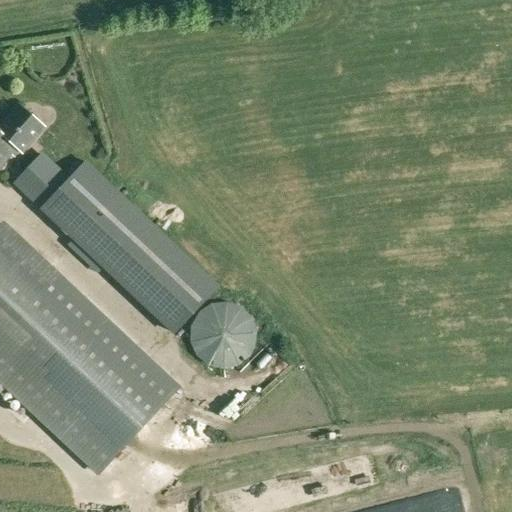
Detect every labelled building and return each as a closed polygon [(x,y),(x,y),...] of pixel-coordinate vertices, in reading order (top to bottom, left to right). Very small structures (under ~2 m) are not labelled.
[(0,127),(0,167),(11,154),(14,158),(18,153),(22,156),(43,132),(35,126),(15,110),(0,127)] [(40,205),(174,330),(219,282),(85,157),(40,205)] [(1,225),(0,225),(0,379),(100,471),(178,385),(1,225)] [(224,369),(226,369),(229,368),(232,368),(235,367),(237,366),(240,365),(242,363),(244,361),(247,359),(248,357),(250,355),(252,353),(253,350),(254,348),(255,345),(256,342),(256,339),(256,336),(256,334),(256,331),(255,328),(254,325),(253,323),(252,320),(250,318),(248,316),(247,313),(244,312),(242,310),(240,308),(237,307),(235,306),(232,305),(229,304),(226,304),(224,304),(221,304),(218,304),(215,305),(212,306),(210,307),(207,308),(205,310),(203,312),(201,313),(199,316),(197,318),(195,320),(194,323),(193,325),(192,328),(192,331),(191,334),(191,336),(191,339),(191,342),(192,345),(193,348),(194,350),(195,353),(197,355),(199,357),(201,359),(203,361),(205,363),(207,365),(210,366),(212,367),(215,368),(218,368),(221,369),(224,369)] [(263,406),(248,411),(253,427),(268,423),(263,406)] [(304,406),(289,412),(295,426),(310,420),(304,406)]
